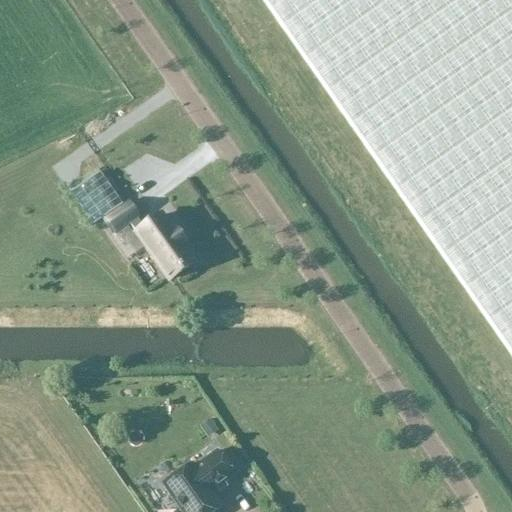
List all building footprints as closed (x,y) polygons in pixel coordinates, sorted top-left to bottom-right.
[(511,0),(261,0),(511,357),(511,0)] [(92,226),(98,223),(121,206),(120,203),(99,173),(70,194),(92,226)] [(155,219),(142,228),(136,219),(138,218),(129,204),(106,221),(115,234),(129,224),(169,281),(175,277),(176,278),(190,268),(189,267),(195,263),(184,248),(187,246),(175,230),(173,231),(162,216),(156,220),(155,219)] [(193,248),(214,234),(199,213),(179,226),(193,248)] [(218,434),(209,423),(200,429),(208,441),(218,434)] [(192,465),(162,485),(181,511),(215,511),(222,508),(211,493),(234,477),(217,452),(194,468),(192,465)]
